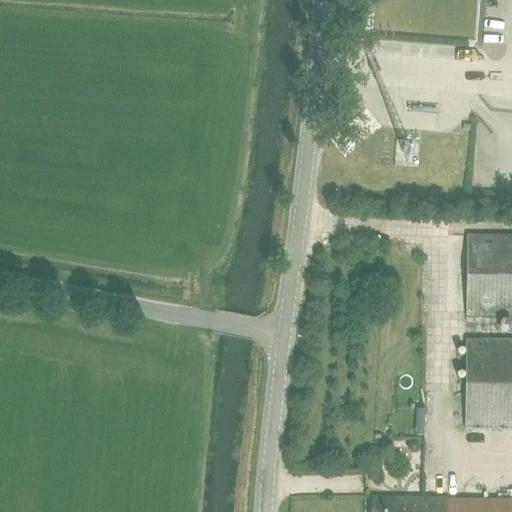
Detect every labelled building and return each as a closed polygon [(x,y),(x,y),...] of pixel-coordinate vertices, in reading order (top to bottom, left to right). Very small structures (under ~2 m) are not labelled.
[(511,338),(465,338),(464,429),(511,429),(511,234),(466,234),(466,316),(511,316),(511,338)] [(324,276),(306,278),(307,291),(325,289),(324,276)] [(411,441),(408,444),(408,449),(411,453),(416,453),(419,450),(419,445),(416,441),(411,441)] [(356,466),(334,466),(335,487),(357,486),(356,466)] [(511,511),(511,499),(445,498),(445,496),(370,495),(370,511),(511,511)]
